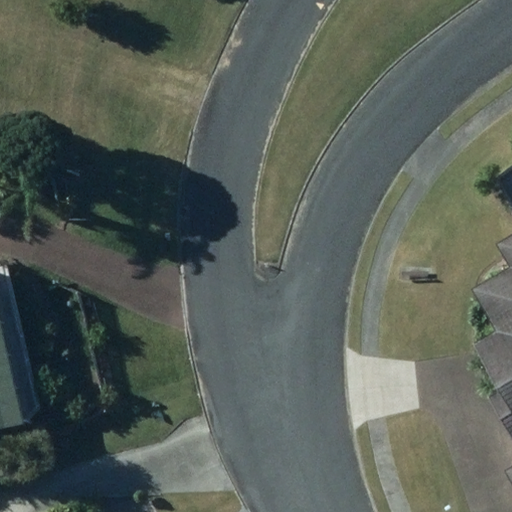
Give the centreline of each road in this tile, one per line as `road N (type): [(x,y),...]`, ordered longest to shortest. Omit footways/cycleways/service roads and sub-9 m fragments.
road 1 (residential): [(511,19),(449,63),(389,125),(342,206),(310,292),(286,447)]
road 2 (residential): [(286,447),(228,335),(212,247),(218,154),(236,94),(287,0)]
